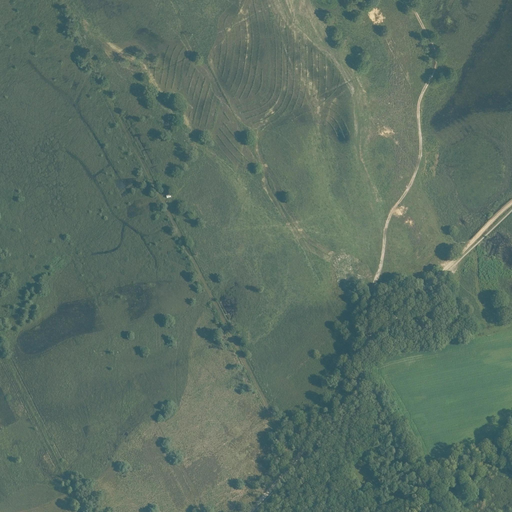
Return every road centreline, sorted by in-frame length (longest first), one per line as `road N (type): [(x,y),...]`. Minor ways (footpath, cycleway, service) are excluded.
road 1 (track): [(58,0),(295,461)]
road 2 (track): [(511,202),(365,346)]
road 3 (track): [(360,383),(249,511)]
